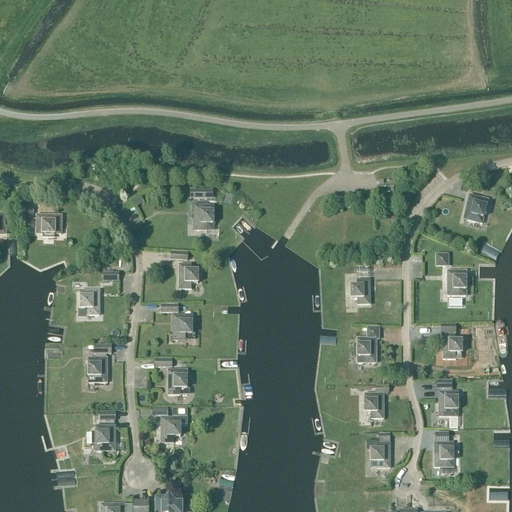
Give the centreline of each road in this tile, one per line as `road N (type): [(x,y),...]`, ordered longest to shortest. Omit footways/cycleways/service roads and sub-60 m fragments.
road 1 (unclassified): [(0,179),(99,198),(132,240),(138,460)]
road 2 (unclassified): [(511,162),(447,184),(417,216),(405,250),(407,387),(417,432),(407,473)]
road 3 (unclassified): [(0,111),(37,120),(120,111),(228,126),(338,127)]
road 4 (unclassified): [(338,127),(511,102)]
road 5 (unclassified): [(284,236),(341,175),(338,127)]
